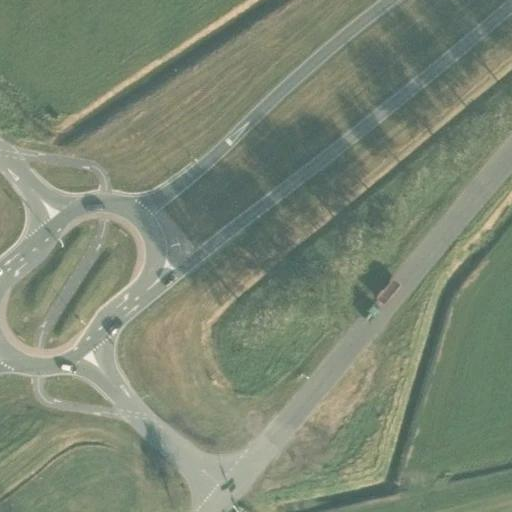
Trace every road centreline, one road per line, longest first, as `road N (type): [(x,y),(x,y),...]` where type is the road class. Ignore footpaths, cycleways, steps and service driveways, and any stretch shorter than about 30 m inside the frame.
road 1 (trunk): [(149,297),(511,4)]
road 2 (secondary): [(227,497),(511,158)]
road 3 (trunk): [(391,0),(136,213)]
road 4 (secondary): [(227,497),(84,352)]
